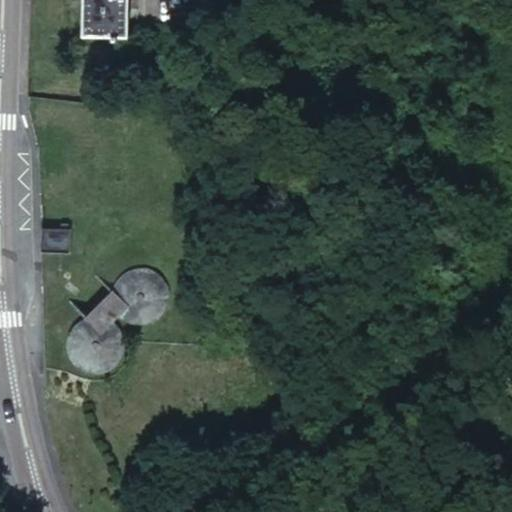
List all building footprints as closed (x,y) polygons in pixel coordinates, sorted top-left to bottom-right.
[(83,0),(83,35),(126,36),(127,0),(83,0)] [(49,220),(48,247),(72,247),(73,222),(49,220)] [(112,281),(110,289),(129,305),(117,316),(122,323),(127,327),(135,329),(146,327),(158,324),(165,319),(174,307),(177,296),(175,287),(172,276),(166,269),(158,264),(149,261),(137,263),(128,267),(120,273),(112,281)] [(129,305),(110,289),(86,315),(98,333),(110,325),(117,316),(129,305)] [(116,332),(110,325),(98,333),(86,315),(73,318),(64,325),(58,331),(54,339),(51,349),(54,361),(62,370),(72,379),(77,381),(89,384),(98,381),(107,376),(117,367),(122,353),(121,343),(116,332)]
